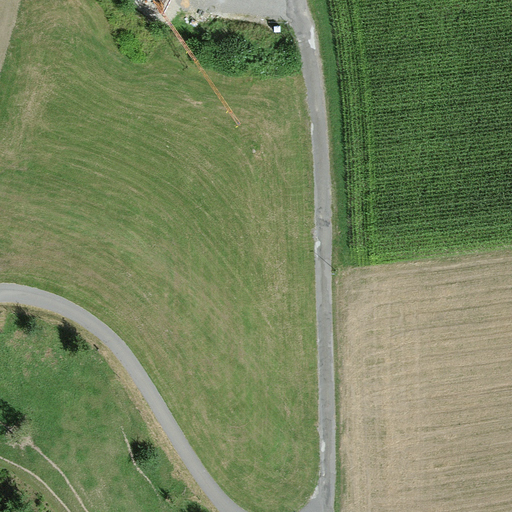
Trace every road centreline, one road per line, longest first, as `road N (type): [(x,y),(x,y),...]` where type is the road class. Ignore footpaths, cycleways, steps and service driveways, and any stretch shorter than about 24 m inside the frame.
road 1 (residential): [(314,511),(324,496),(319,154),(296,0)]
road 2 (residential): [(0,294),(65,310),(109,339),(233,511)]
